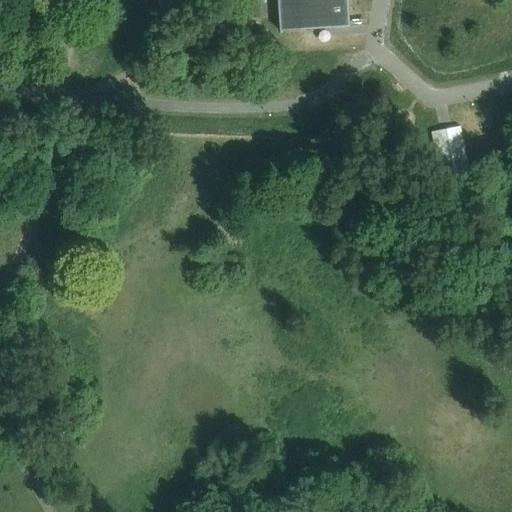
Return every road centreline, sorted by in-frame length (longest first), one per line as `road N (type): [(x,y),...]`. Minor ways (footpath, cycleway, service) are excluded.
road 1 (residential): [(0,84),(138,106),(287,106),(318,99),(376,47)]
road 2 (residential): [(376,47),(431,97),(511,82)]
